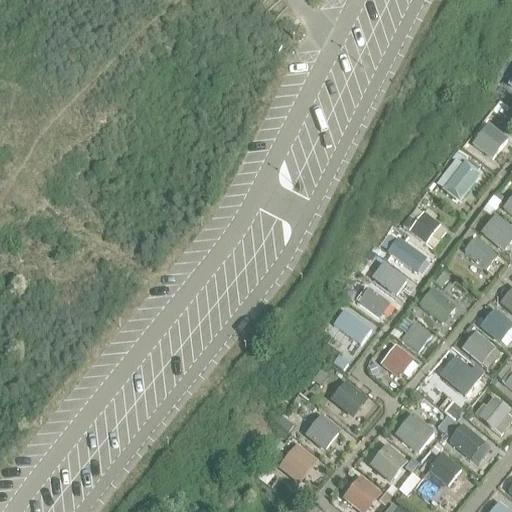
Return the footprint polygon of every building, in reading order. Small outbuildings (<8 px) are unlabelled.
[(473,149),(494,165),(502,157),(511,146),(489,129),(482,140),(473,149)] [(442,195),(460,208),(483,180),(464,166),(462,169),(456,164),(437,189),(444,193),(442,195)] [(503,214),(511,221),(511,205),(511,207),(503,214)] [(410,237),(427,251),(434,242),(442,231),(425,218),(417,229),(410,237)] [(481,238),(505,257),(511,248),(511,232),(496,220),(489,230),(481,238)] [(461,243),(467,247),(475,238),(469,234),(461,243)] [(411,277),(424,259),(404,244),(390,262),(411,277)] [(463,257),(487,276),(494,270),(499,263),(475,244),(471,251),(463,257)] [(370,285),(396,303),(408,287),(383,268),(370,285)] [(436,286),(443,291),(445,288),(448,284),(441,279),(439,282),(436,286)] [(359,308),(380,323),(388,316),(392,310),(370,294),(366,300),(359,308)] [(418,311),(443,330),(450,322),(456,314),(432,294),(426,304),(418,311)] [(501,309),(511,319),(511,298),(509,302),(501,309)] [(341,332),(362,347),(368,339),(375,330),(353,315),(348,324),(341,332)] [(481,333),(500,349),(508,341),(511,335),(511,329),(496,316),(489,325),(481,333)] [(402,345),(419,358),(427,348),(433,342),(417,328),(412,336),(402,345)] [(462,355),(482,371),(489,364),(495,354),(477,338),(471,347),(462,355)] [(380,370),(399,385),(415,365),(396,351),(390,359),(380,370)] [(455,361),(441,378),(465,398),(483,377),(474,369),(470,373),(455,361)] [(504,391),(511,397),(511,374),(502,386),(506,390),(504,391)] [(360,415),(368,406),(345,387),(338,397),(330,406),(353,424),(360,415)] [(482,407),(473,418),(500,439),(511,425),(511,420),(509,418),(511,414),(494,400),(486,410),(482,407)] [(452,407),(445,417),(456,426),(464,417),(452,407)] [(395,442),(417,458),(426,449),(434,437),(412,420),(404,431),(395,442)] [(306,441),(325,457),(334,448),(342,437),(322,421),(314,433),(306,441)] [(439,432),(446,437),(454,429),(447,422),(439,432)] [(453,447),(473,464),(480,456),(487,447),(467,431),(461,441),(453,447)] [(371,472),(392,489),(401,480),(408,468),(387,451),(380,463),(371,472)] [(308,479),(317,469),(296,452),(288,463),(279,473),(301,490),(308,479)] [(432,457),(424,465),(430,470),(438,461),(432,457)] [(429,476),(448,493),(455,485),(462,476),(443,460),(436,469),(429,476)] [(343,505),(351,511),(375,511),(382,499),(361,483),(353,495),(343,505)]
